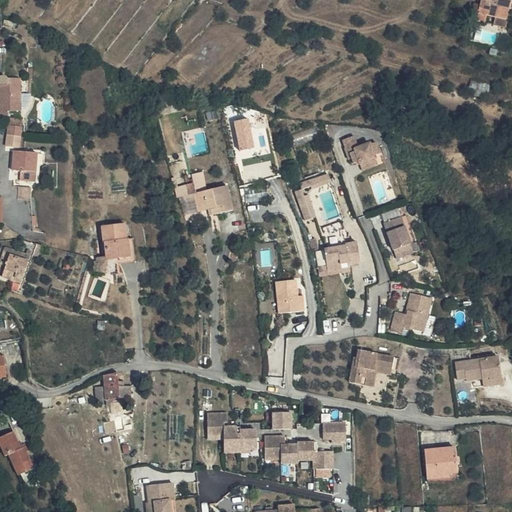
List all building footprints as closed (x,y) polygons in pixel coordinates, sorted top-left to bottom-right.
[(480,10),(488,12),(497,15),(498,13),(500,3),(510,5),(511,5),(511,0),(482,0),(481,6),(480,10)] [(507,16),(510,5),(500,3),(498,13),(507,16)] [(480,10),(481,6),(476,5),(473,17),(487,20),(488,12),(480,10)] [(490,31),(488,41),(495,42),(497,33),(490,31)] [(9,110),(23,110),(23,93),(23,77),(8,77),(8,83),(0,83),(0,101),(0,109),(0,115),(9,115),(9,110)] [(23,93),(23,110),(27,110),(33,92),(23,93)] [(218,110),(209,112),(210,120),(219,118),(218,110)] [(10,125),(24,127),(25,119),(11,117),(10,125)] [(255,147),(250,119),(236,122),(241,149),(255,147)] [(24,127),(10,125),(9,133),(22,136),(24,127)] [(318,126),(293,134),(296,143),(321,136),(318,126)] [(22,136),(9,133),(7,145),(20,147),(22,136)] [(379,165),(376,157),(383,155),(378,141),(371,143),(371,141),(357,146),(353,136),(342,140),(345,148),(344,148),(348,159),(351,158),(353,164),(355,163),(356,165),(359,164),(361,171),(379,165)] [(38,153),(15,152),(13,172),(23,172),(23,181),(36,182),(38,153)] [(303,190),(332,181),(330,172),(301,181),(303,190)] [(229,185),(194,194),(199,212),(218,207),(220,214),(236,210),(229,185)] [(20,186),(20,197),(32,197),(32,186),(20,186)] [(296,190),(305,220),(316,216),(307,187),(296,190)] [(407,214),(385,222),(394,250),(417,242),(407,214)] [(126,222),(103,223),(105,239),(108,239),(109,255),(119,254),(119,259),(131,258),(130,237),(127,237),(126,222)] [(338,246),(323,249),(328,265),(329,271),(343,268),(342,263),(351,261),(351,264),(361,263),(357,242),(346,245),(347,247),(338,249),(338,246)] [(108,275),(109,261),(100,261),(100,265),(96,265),(97,273),(101,273),(108,275)] [(329,271),(329,274),(346,271),(352,270),(351,264),(351,261),(342,263),(343,268),(329,271)] [(329,275),(329,274),(329,271),(328,265),(319,267),(321,271),(321,277),(329,275)] [(0,280),(3,273),(23,279),(25,274),(0,266),(0,280)] [(0,280),(0,296),(6,299),(10,289),(11,285),(20,288),(23,279),(3,273),(0,280)] [(298,282),(277,283),(278,315),(305,313),(304,299),(299,299),(298,282)] [(432,298),(410,293),(405,314),(395,312),(391,329),(402,332),(402,328),(413,330),(413,329),(425,332),(432,298)] [(374,387),(377,373),(390,375),(394,356),(358,350),(356,358),(354,357),(349,382),(374,387)] [(491,381),(501,379),(499,356),(486,357),(487,361),(480,361),(480,358),(457,361),(458,378),(465,377),(466,380),(483,379),(491,378),(491,381)] [(100,393),(94,395),(97,406),(111,406),(108,392),(100,393)] [(123,417),(122,406),(111,406),(97,406),(88,407),(87,418),(100,417),(113,417),(123,417)] [(293,411),(274,412),(274,428),(293,427),(293,411)] [(347,421),(323,422),(324,441),(347,441),(347,421)] [(219,432),(199,433),(200,455),(217,455),(217,446),(216,442),(221,442),(219,432)] [(337,444),(315,445),(316,459),(323,459),(328,458),(328,464),(338,463),(337,444)] [(228,455),(227,446),(217,446),(217,455),(217,461),(217,474),(232,474),(231,469),(231,455),(229,455),(228,455)] [(456,447),(425,449),(428,479),(451,477),(451,474),(459,473),(458,464),(460,464),(459,456),(457,457),(456,447)] [(248,450),(231,451),(231,455),(231,469),(249,468),(248,450)] [(4,451),(0,452),(0,472),(6,486),(14,483),(18,491),(26,487),(18,470),(21,470),(17,463),(11,465),(4,451)] [(276,456),(257,457),(259,480),(274,479),(274,466),(277,466),(276,456)] [(306,462),(290,463),(290,465),(290,479),(307,478),(307,472),(306,462)] [(290,465),(277,466),(274,466),(274,479),(275,484),(291,484),(290,479),(290,465)] [(312,472),(307,472),(307,478),(308,490),(324,490),(323,471),(312,472)] [(14,483),(6,486),(9,495),(18,491),(14,483)]
